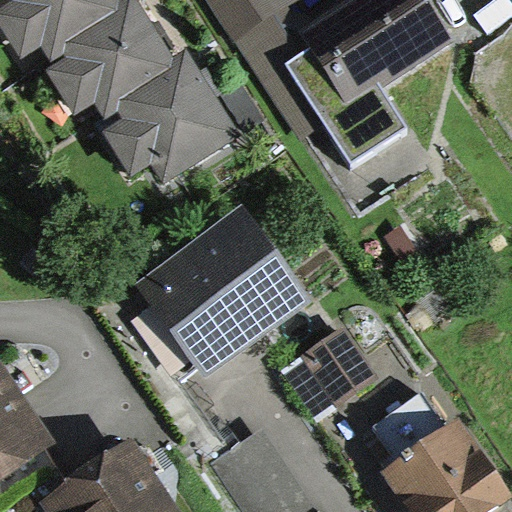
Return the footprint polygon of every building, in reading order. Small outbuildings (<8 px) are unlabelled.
[(43,50),(52,64),(66,56),(69,41),(117,11),(119,0),(11,0),(12,1),(0,8),(0,27),(23,63),(43,50)] [(105,119),(120,110),(121,99),(172,67),(175,57),(137,0),(119,0),(117,11),(69,41),(66,56),(52,64),(46,68),(75,114),(95,103),(105,119)] [(332,0),(205,0),(298,143),(326,125),(353,168),(408,132),(384,95),(460,45),(431,0),(354,0),(339,10),(332,0)] [(134,174),(150,164),(164,185),(243,136),(188,48),(175,57),(172,67),(121,99),(120,110),(125,118),(106,131),(134,174)] [(244,204),(133,283),(204,381),(314,302),(244,204)] [(375,378),(343,332),(284,372),(315,418),(375,378)] [(0,360),(0,485),(57,449),(0,360)] [(376,427),(399,461),(447,428),(423,394),(376,427)] [(399,461),(386,470),(415,511),(487,511),(509,497),(456,421),(447,428),(399,461)] [(316,511),(263,432),(214,465),(244,511),(316,511)] [(175,511),(136,446),(45,501),(51,511),(175,511)]
